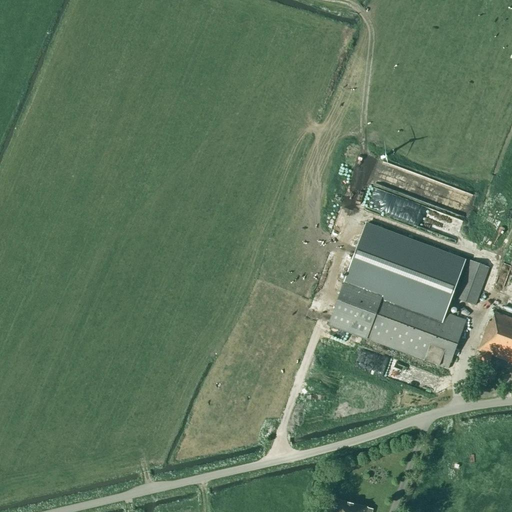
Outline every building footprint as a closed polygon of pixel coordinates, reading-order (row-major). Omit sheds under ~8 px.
[(404,175),(405,162),(386,161),(385,174),(404,175)] [(464,261),(365,224),(328,325),(447,369),(465,321),(445,313),(464,261)] [(456,298),(475,305),(489,268),(470,261),(456,298)] [(511,312),(506,310),(504,315),(494,312),(491,322),(489,321),(478,350),(481,351),(478,359),(489,363),(492,355),(511,362),(511,312)] [(323,363),(335,371),(341,363),(329,355),(323,363)] [(371,511),(372,509),(367,508),(368,508),(333,499),(329,511),(371,511)]
